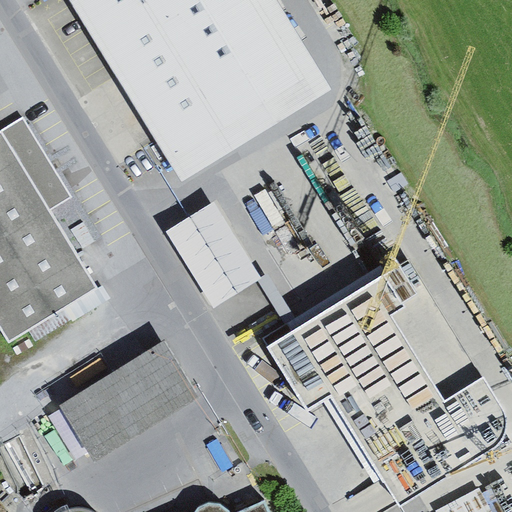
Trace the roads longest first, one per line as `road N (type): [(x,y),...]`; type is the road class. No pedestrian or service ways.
road 1 (residential): [(6,0),(192,280),(331,511)]
road 2 (unknown): [(409,511),(480,471),(504,430),(493,366),(418,246)]
road 3 (unknown): [(146,214),(333,101),(336,69),(296,0)]
road 4 (track): [(0,390),(91,307)]
